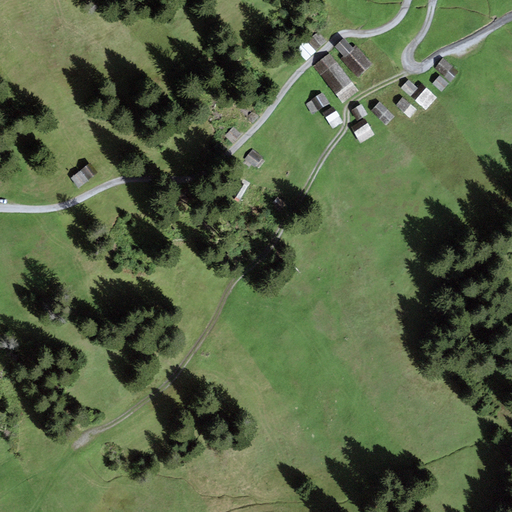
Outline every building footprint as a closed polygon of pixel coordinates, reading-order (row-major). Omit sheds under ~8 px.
[(321,33),(312,42),(320,50),(329,41),(321,33)] [(299,49),(308,58),(316,50),(307,42),(299,49)] [(343,62),(360,83),(376,70),(357,48),(352,52),(345,44),(338,50),(345,59),(343,62)] [(314,68),(344,107),(361,95),(331,55),(314,68)] [(437,70),(453,88),(462,80),(446,62),(437,70)] [(436,87),(445,96),(452,89),(442,80),(436,87)] [(403,92),(427,115),(439,103),(423,88),(418,93),(410,85),(403,92)] [(307,105),(315,117),(331,106),(323,95),(307,105)] [(397,109),(411,122),(419,112),(404,100),(397,109)] [(238,112),(245,120),(252,114),(245,105),(238,112)] [(373,114),(387,129),(396,121),(382,105),(373,114)] [(353,113),(361,124),(370,117),(362,107),(353,113)] [(326,118),(335,131),(344,125),(336,112),(326,118)] [(353,133),(362,147),(376,139),(366,124),(353,133)] [(216,138),(225,147),(233,140),(224,131),(216,138)] [(199,155),(207,164),(217,156),(209,146),(199,155)] [(245,158),(255,169),(263,161),(253,151),(245,158)] [(84,172),(92,184),(100,178),(92,167),(84,172)] [(75,180),(83,191),(91,185),(83,174),(75,180)] [(230,178),(222,185),(228,192),(236,185),(230,178)] [(243,192),(231,208),(239,214),(250,198),(243,192)] [(273,205),(282,216),(289,210),(281,199),(273,205)]
